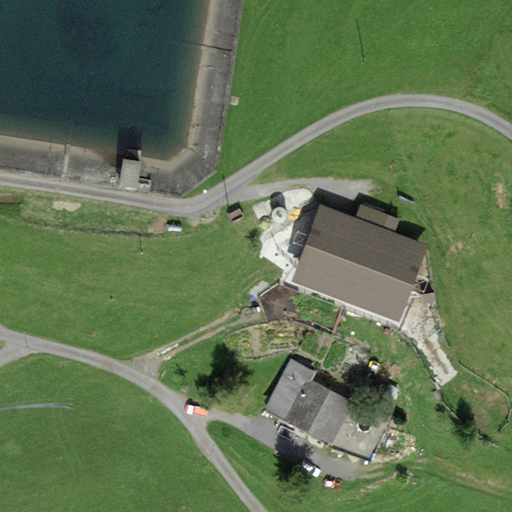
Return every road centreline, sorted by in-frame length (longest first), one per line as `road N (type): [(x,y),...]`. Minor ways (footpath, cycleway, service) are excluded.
road 1 (track): [(333,472),(369,473),(406,460),(511,492)]
road 2 (track): [(112,366),(165,355),(257,315)]
